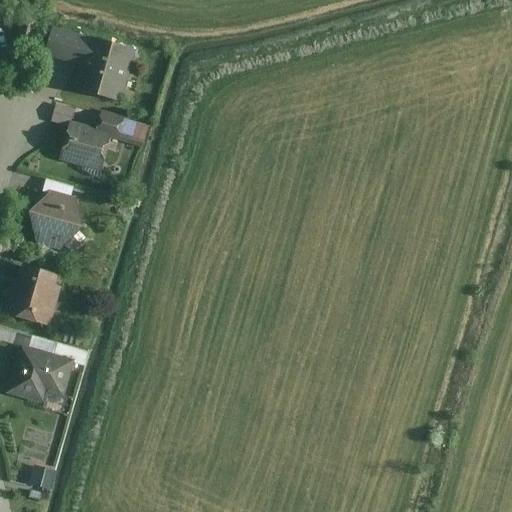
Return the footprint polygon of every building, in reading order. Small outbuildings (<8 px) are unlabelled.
[(122,108),(135,52),(52,32),(46,61),(85,70),(79,98),(122,108)] [(34,36),(21,33),(16,50),(29,54),(34,36)] [(71,111),(55,107),(51,122),(67,126),(71,111)] [(117,121),(102,117),(97,134),(112,138),(117,121)] [(97,134),(67,126),(58,163),(103,174),(112,138),(97,134)] [(74,203),(50,193),(26,218),(36,247),(56,254),(78,235),(74,203)] [(12,284),(2,321),(49,333),(59,294),(53,292),(56,281),(24,272),(20,286),(12,284)] [(76,366),(17,348),(2,397),(38,408),(42,394),(65,401),(76,366)]
